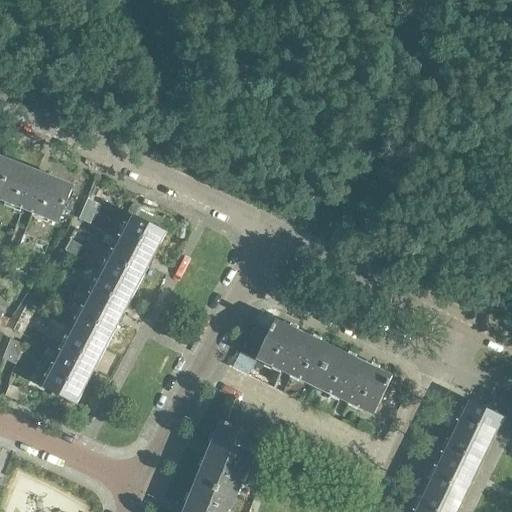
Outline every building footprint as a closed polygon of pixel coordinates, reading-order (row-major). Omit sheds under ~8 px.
[(0,192),(12,164),(0,159),(0,192)] [(0,199),(58,223),(72,188),(12,164),(0,192),(0,199)] [(89,199),(79,218),(89,223),(99,204),(89,199)] [(129,214),(135,217),(140,207),(133,204),(129,214)] [(137,291),(149,267),(154,258),(167,234),(135,217),(125,235),(122,241),(105,274),(137,291)] [(107,347),(119,323),(137,291),(105,274),(75,330),(107,347)] [(333,351),(298,334),(289,330),(289,328),(276,321),(274,326),(273,326),(269,334),(258,358),(316,386),(333,351)] [(256,362),(258,358),(269,334),(254,327),(241,355),(256,362)] [(77,406),(89,381),(94,371),(107,347),(75,330),(44,389),(56,394),(77,406)] [(16,364),(24,344),(11,339),(3,358),(16,364)] [(378,372),(369,368),(333,351),(316,386),(375,415),(391,382),(390,382),(392,377),(378,371),(378,372)] [(226,422),(235,426),(248,408),(238,401),(236,400),(226,422)] [(462,410),(466,412),(456,433),(488,449),(502,420),(503,421),(503,420),(469,403),(469,404),(470,404),(468,409),(464,407),(462,410)] [(249,406),(248,408),(235,426),(246,432),(259,414),(249,406)] [(246,432),(257,437),(270,419),(260,412),(259,414),(246,432)] [(257,437),(259,438),(268,443),(282,424),(272,417),(270,419),(257,437)] [(204,469),(202,468),(196,482),(235,498),(259,438),(257,437),(246,432),(235,426),(226,422),(225,423),(221,422),(215,436),(217,437),(204,469)] [(283,423),(282,424),(268,443),(280,448),(293,430),(283,423)] [(294,428),(293,430),(280,448),(291,453),(304,435),(294,428)] [(291,453),(302,459),(315,441),(305,433),(304,435),(291,453)] [(488,449),(456,433),(452,441),(448,439),(447,442),(451,444),(433,480),(430,478),(428,481),(432,483),(428,491),(461,507),(488,449)] [(302,459),(313,464),(327,446),(317,439),(315,441),(302,459)] [(313,464),(325,470),(338,451),(328,444),(327,446),(313,464)] [(339,450),(338,451),(325,470),(341,478),(351,456),(350,455),(349,457),(339,450)] [(228,511),(235,498),(196,482),(191,496),(193,497),(186,511),(228,511)] [(457,511),(461,507),(428,491),(424,499),(420,497),(419,500),(423,502),(417,511),(457,511)]
